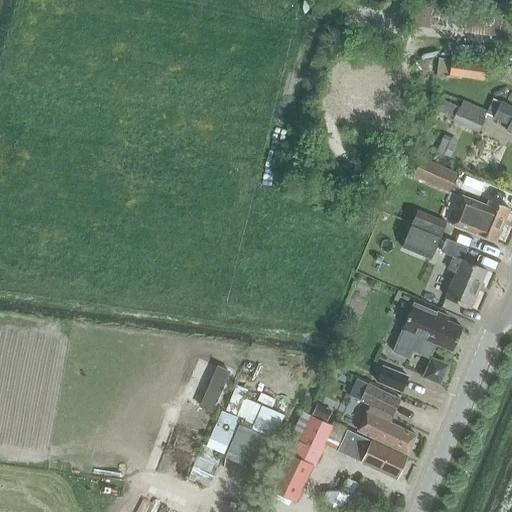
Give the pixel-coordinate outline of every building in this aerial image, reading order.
[(311,17),(328,20),(331,5),(313,2),(311,17)] [(410,6),(408,26),(429,29),(432,9),(410,6)] [(490,37),(493,18),(432,9),(429,29),(490,37)] [(496,42),(511,47),(511,15),(506,14),(496,42)] [(449,76),(451,60),(438,59),(436,77),(449,78),(449,76)] [(487,64),(451,59),(451,60),(449,76),(484,81),(487,64)] [(486,115),(509,125),(506,131),(511,134),(511,107),(501,102),(500,103),(493,99),(486,115)] [(479,132),(484,119),(482,118),(486,110),(463,100),(460,107),(444,100),(438,112),(453,118),(452,120),(479,132)] [(436,152),(450,157),(457,140),(443,135),(436,152)] [(449,192),(457,174),(420,157),(412,175),(449,192)] [(495,242),(509,209),(487,200),(485,205),(462,195),(450,224),(475,234),(495,242)] [(417,212),(412,225),(442,237),(447,225),(417,212)] [(412,226),(403,247),(433,260),(442,238),(420,229),(412,226)] [(470,308),(485,271),(462,261),(467,248),(446,239),(440,252),(453,257),(448,270),(455,273),(445,298),(470,308)] [(412,351),(429,358),(435,344),(452,351),(462,328),(447,322),(449,318),(436,312),(436,313),(413,303),(392,352),(408,359),(412,351)] [(438,382),(445,366),(432,361),(425,377),(438,382)] [(409,376),(381,365),(375,382),(402,393),(409,376)] [(357,381),(349,398),(359,402),(367,386),(357,381)] [(415,436),(390,424),(393,418),(392,417),(400,401),(367,386),(359,402),(369,407),(358,431),(407,455),(415,436)] [(277,429),(286,406),(244,390),(236,411),(219,404),(192,475),(210,482),(224,446),(257,459),(269,426),(277,429)] [(311,416),(326,424),(331,412),(316,405),(311,416)] [(298,442),(310,416),(304,413),(292,440),(295,441),(298,443),(298,442)] [(292,440),(284,458),(286,459),(287,459),(311,469),(313,470),(325,445),(324,444),(332,427),(326,424),(311,416),(310,416),(298,442),(298,443),(295,441),(292,440)] [(325,445),(337,450),(345,433),(332,427),(324,444),(325,445)] [(396,479),(406,458),(346,430),(345,433),(337,450),(361,462),(396,479)] [(311,469),(287,459),(269,496),(293,507),(311,469)] [(353,498),(356,491),(359,485),(349,480),(343,493),(353,498)]
